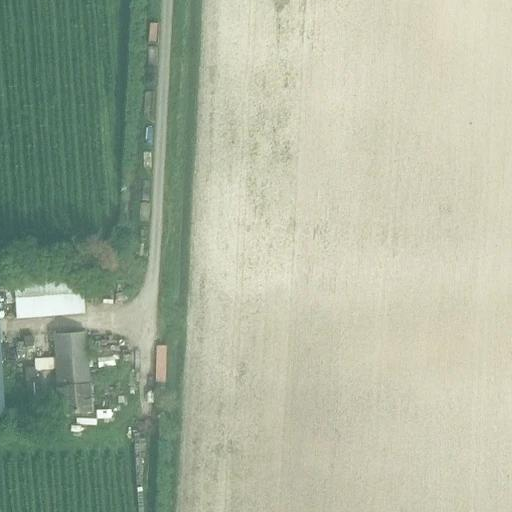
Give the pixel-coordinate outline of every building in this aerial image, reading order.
[(81,277),(12,282),(15,318),(83,312),(81,277)] [(85,332),(53,334),(57,387),(49,387),(50,399),(57,398),(58,413),(90,411),(85,332)] [(31,336),(22,337),(23,347),(32,346),(31,336)] [(127,364),(128,345),(97,343),(96,362),(127,364)] [(51,360),(50,347),(30,348),(31,361),(51,360)]
